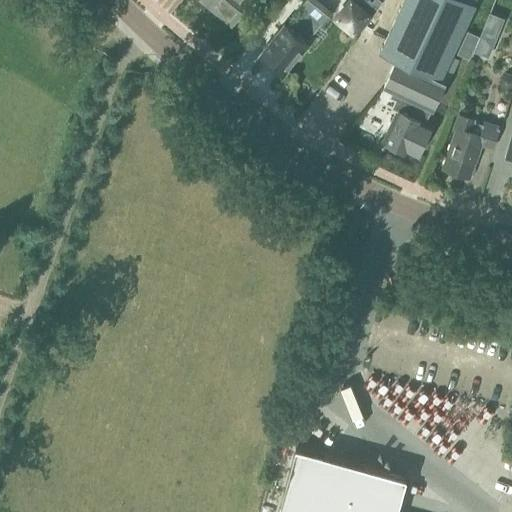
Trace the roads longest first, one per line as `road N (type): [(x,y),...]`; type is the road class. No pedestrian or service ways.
road 1 (tertiary): [(511,244),(359,195),(237,109),(117,0)]
road 2 (unknown): [(400,208),(351,357),(354,392),(495,511)]
